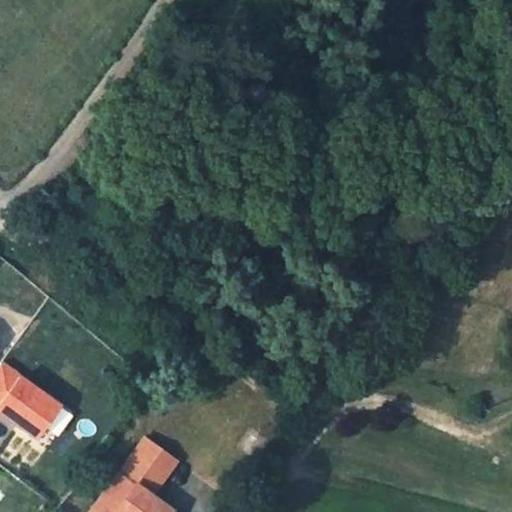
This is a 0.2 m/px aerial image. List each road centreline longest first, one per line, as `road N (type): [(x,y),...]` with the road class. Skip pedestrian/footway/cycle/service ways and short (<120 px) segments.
road 1 (residential): [(0,210),(115,97),(164,0)]
road 2 (unknown): [(334,411),(260,511)]
